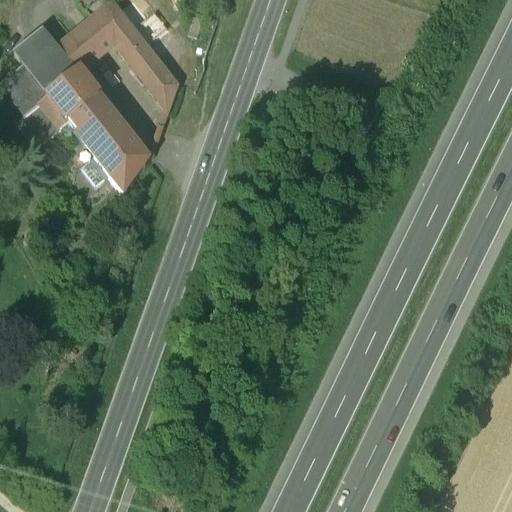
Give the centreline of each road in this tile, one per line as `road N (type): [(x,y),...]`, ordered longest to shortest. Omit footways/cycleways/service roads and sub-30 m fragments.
road 1 (secondary): [(271,0),(90,511)]
road 2 (motorway): [(511,67),(299,511)]
road 3 (motorway): [(352,511),(511,187)]
